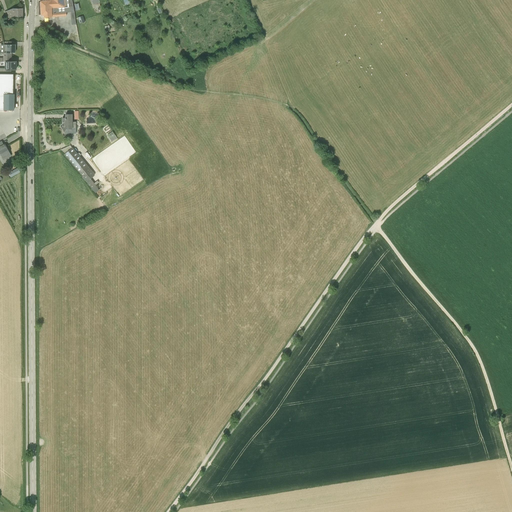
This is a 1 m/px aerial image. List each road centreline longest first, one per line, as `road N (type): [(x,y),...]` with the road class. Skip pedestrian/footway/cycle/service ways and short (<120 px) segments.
road 1 (secondary): [(32,511),(32,0)]
road 2 (track): [(375,223),(168,511)]
road 3 (track): [(375,223),(477,356),(511,469)]
road 4 (track): [(31,23),(200,91)]
road 5 (track): [(511,104),(375,223)]
road 6 (track): [(288,106),(375,223)]
